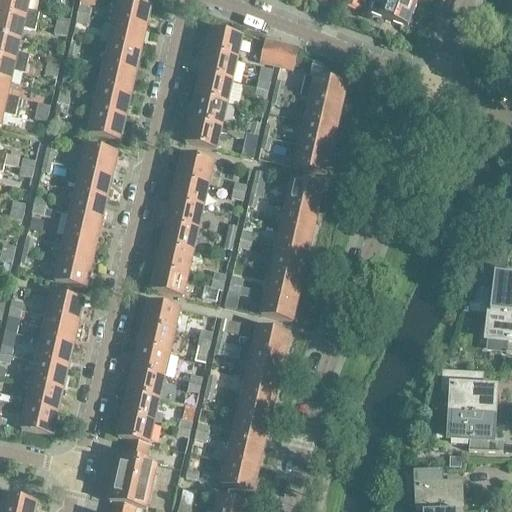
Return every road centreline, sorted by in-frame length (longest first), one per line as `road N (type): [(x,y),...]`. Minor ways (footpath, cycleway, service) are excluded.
road 1 (residential): [(77,470),(185,0)]
road 2 (residential): [(288,511),(331,342),(435,84)]
road 3 (residential): [(217,0),(435,84)]
